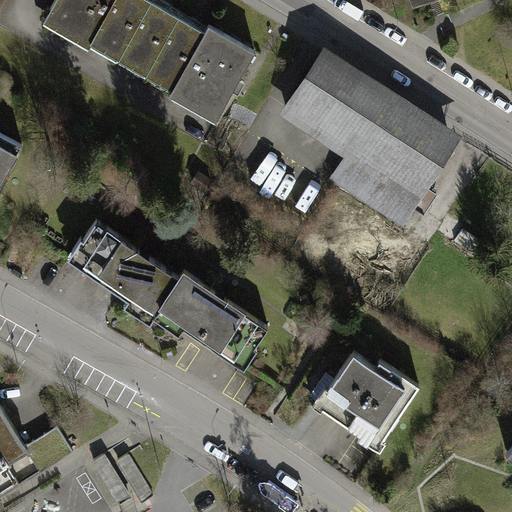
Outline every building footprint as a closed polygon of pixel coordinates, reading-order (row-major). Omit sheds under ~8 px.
[(94,36),(96,32),(114,0),(54,0),(50,8),(49,9),(94,36)] [(114,0),(96,32),(124,48),(150,0),(114,0)] [(150,0),(124,48),(151,64),(179,15),(166,8),(152,0),(150,0)] [(49,9),(50,8),(47,6),(40,20),(88,47),(89,45),(94,36),(49,9)] [(151,64),(178,80),(206,31),(190,22),(179,15),(151,64)] [(210,24),(206,31),(178,80),(176,83),(220,109),(221,106),(236,81),(254,50),(210,24)] [(94,36),(89,45),(116,61),(124,48),(96,32),(94,36)] [(124,48),(116,61),(143,77),(151,64),(124,48)] [(452,141),(320,55),(286,107),(351,149),(333,176),(400,220),(452,141)] [(151,64),(143,77),(171,93),(176,83),(178,80),(151,64)] [(176,83),(171,93),(170,95),(217,122),(224,108),(221,106),(220,109),(176,83)] [(0,184),(23,144),(0,131),(0,184)] [(159,307),(181,275),(98,218),(84,238),(88,241),(75,260),(109,283),(128,296),(155,314),(159,307)] [(75,260),(88,241),(84,238),(82,236),(68,255),(75,260)] [(181,275),(159,307),(185,324),(204,337),(238,361),(251,343),(255,346),(269,325),(185,268),(181,275)] [(149,320),(155,314),(128,296),(125,303),(149,320)] [(159,307),(155,314),(180,331),(185,324),(159,307)] [(251,343),(238,361),(245,366),(257,347),(255,346),(251,343)] [(419,384),(380,358),(376,364),(354,350),(336,377),(327,371),(312,393),(325,402),(324,403),(362,429),(365,425),(382,437),(419,384)] [(0,467),(28,450),(29,449),(26,444),(0,401),(0,467)] [(58,425),(26,444),(29,449),(28,450),(41,471),(74,451),(58,425)] [(118,458),(144,500),(154,495),(128,452),(118,458)] [(103,453),(94,459),(121,503),(131,497),(103,453)]
